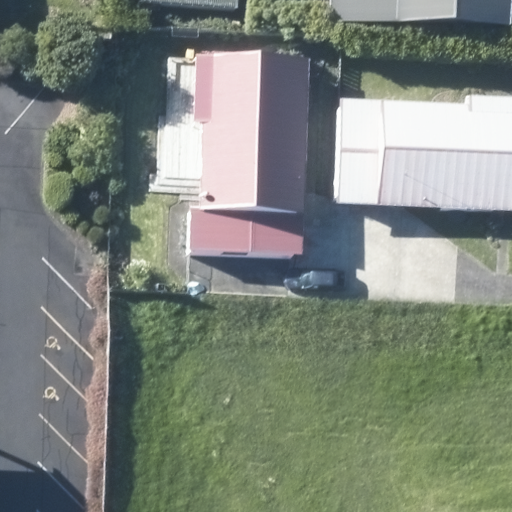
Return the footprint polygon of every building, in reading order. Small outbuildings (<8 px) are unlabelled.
[(137,0),(137,7),(143,8),(141,26),(169,28),(171,9),(232,13),(233,0),(137,0)] [(314,13),(314,0),(276,0),(276,12),(314,13)] [(511,0),(325,0),(324,29),(503,37),(504,24),(511,23),(511,0)] [(298,196),(301,64),(190,62),(189,127),(197,128),(196,200),(195,216),(184,216),(183,259),(292,261),(292,221),(297,221),(298,196)] [(498,217),(508,218),(511,217),(511,103),(461,103),(461,110),(336,106),(333,198),(332,211),(416,214),(498,217)]
